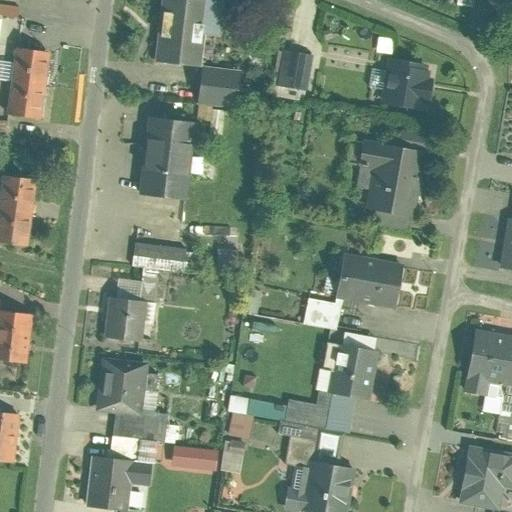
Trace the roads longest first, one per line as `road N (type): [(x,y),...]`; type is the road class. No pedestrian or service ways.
road 1 (residential): [(392,511),(468,96),(463,53),(429,25),(371,0)]
road 2 (residential): [(102,0),(42,511)]
